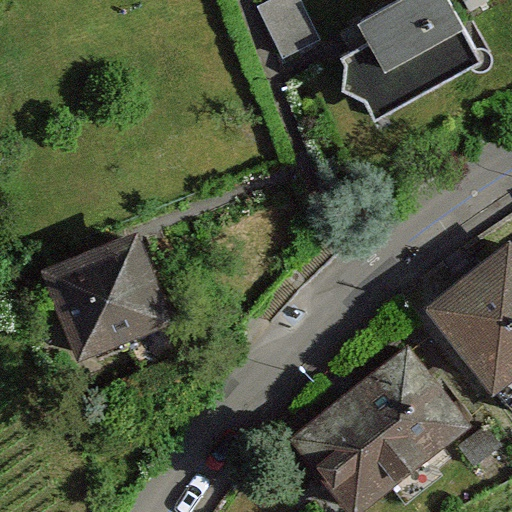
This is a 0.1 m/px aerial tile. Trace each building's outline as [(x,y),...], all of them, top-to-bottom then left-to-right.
[(428,0),(344,47),(342,86),(363,96),(375,117),(484,57),(453,0),(428,0)] [(306,7),(269,25),(282,53),(319,34),(306,7)] [(131,236),(52,266),(82,343),(161,313),(131,236)] [(511,261),(441,311),(510,411),(511,409),(511,261)] [(411,338),(291,433),(353,511),(355,511),(474,418),(411,338)]
